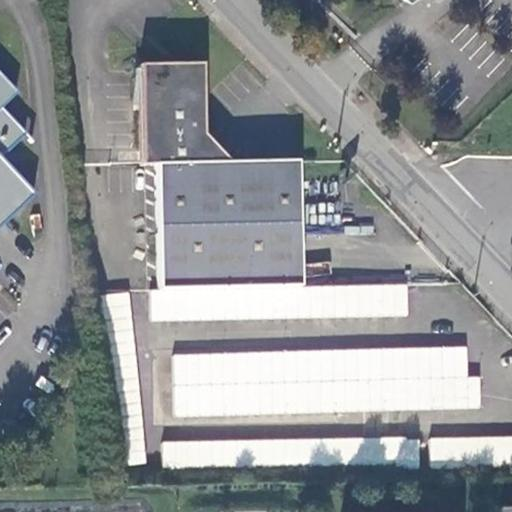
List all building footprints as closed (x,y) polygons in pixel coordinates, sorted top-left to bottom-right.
[(136,69),(139,168),(154,168),(158,291),(299,289),(294,165),(230,166),(203,138),(201,67),(136,69)] [(0,222),(32,192),(0,158),(0,154),(24,132),(0,106),(0,105),(15,91),(0,74),(0,222)] [(329,265),(306,265),(306,283),(329,283),(329,265)] [(143,463),(132,291),(114,292),(124,464),(143,463)] [(172,414),(480,412),(480,375),(467,375),(467,349),(172,350),(172,414)] [(511,429),(500,429),(500,437),(430,437),(430,462),(499,462),(499,472),(511,472),(511,429)] [(207,464),(419,465),(419,440),(207,439),(207,464)]
